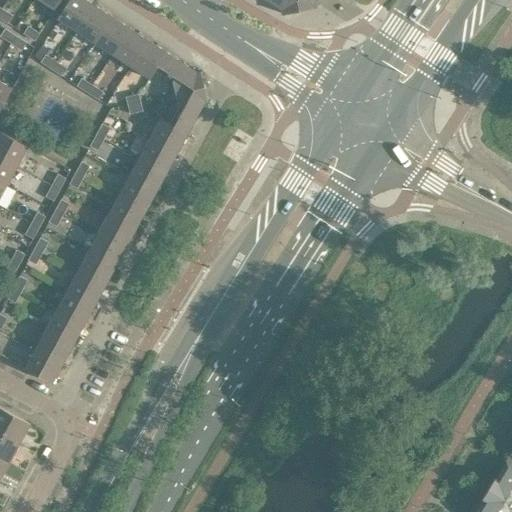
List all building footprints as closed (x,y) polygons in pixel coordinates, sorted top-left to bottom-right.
[(42,0),(55,9),(60,0),(42,0)] [(88,0),(69,0),(58,18),(77,30),(94,4),(88,0)] [(270,0),(283,9),(283,13),(300,10),(297,0),(270,0)] [(316,7),(315,2),(315,0),(297,0),(300,10),(316,7)] [(95,42),(112,16),(94,4),(77,30),(95,42)] [(0,17),(8,23),(13,15),(2,8),(0,11),(0,17)] [(113,54),(130,27),(112,16),(95,42),(113,54)] [(36,40),(40,33),(29,26),(24,33),(36,40)] [(131,65),(148,39),(130,27),(113,54),(131,65)] [(5,28),(1,35),(11,42),(16,35),(5,28)] [(22,49),(27,42),(16,35),(11,42),(22,49)] [(150,78),(156,69),(155,68),(166,51),(148,39),(131,65),(150,78)] [(42,44),(35,56),(42,60),(46,54),(50,48),(42,44)] [(60,44),(51,58),(57,61),(66,48),(60,44)] [(156,69),(173,81),(176,93),(205,85),(201,70),(198,71),(166,51),(155,68),(156,69)] [(42,60),(41,61),(52,68),(57,61),(51,58),(46,54),(42,60)] [(62,76),(67,68),(57,61),(52,68),(62,76)] [(82,78),(77,85),(88,92),(93,85),(82,78)] [(0,110),(13,87),(0,80),(0,110)] [(99,99),(103,91),(93,85),(88,92),(99,99)] [(205,102),(209,100),(205,85),(176,93),(179,105),(169,123),(169,124),(187,134),(205,102)] [(129,104),(141,101),(139,92),(127,95),(129,104)] [(141,101),(129,104),(131,113),(143,110),(141,101)] [(169,123),(160,118),(150,138),(177,153),(187,134),(169,124),(169,123)] [(110,127),(103,123),(97,134),(104,138),(110,127)] [(28,146),(1,131),(0,132),(0,155),(18,165),(28,146)] [(91,145),(98,149),(104,138),(97,134),(91,145)] [(177,153),(150,138),(139,157),(167,172),(177,153)] [(18,165),(0,155),(0,180),(7,184),(18,165)] [(167,172),(139,157),(129,176),(157,191),(167,172)] [(90,165),(82,161),(76,172),(84,176),(90,165)] [(70,183),(78,187),(84,176),(76,172),(70,183)] [(66,178),(59,173),(53,184),(60,188),(66,178)] [(157,191),(129,176),(119,195),(146,210),(157,191)] [(46,196),(54,200),(60,188),(53,184),(46,196)] [(146,210),(119,195),(108,214),(136,229),(146,210)] [(69,203),(62,199),(55,210),(63,214),(69,203)] [(49,221),(57,225),(63,214),(55,210),(49,221)] [(46,216),(38,211),(32,222),(40,227),(46,216)] [(136,229),(108,214),(98,233),(126,248),(136,229)] [(26,234),(34,238),(40,227),(32,222),(26,234)] [(126,248),(98,233),(88,252),(115,267),(126,248)] [(48,241),(41,237),(34,248),(42,253),(48,241)] [(29,259),(36,264),(42,253),(34,248),(29,259)] [(25,254),(18,249),(11,261),(19,265),(25,254)] [(115,267),(88,252),(77,272),(105,286),(115,267)] [(5,272),(13,276),(19,265),(11,261),(5,272)] [(105,286),(77,272),(67,291),(94,306),(105,286)] [(28,279),(20,275),(14,287),(22,291),(28,279)] [(8,298),(16,302),(22,291),(14,287),(8,298)] [(163,287),(155,300),(160,303),(168,290),(163,287)] [(94,306),(67,291),(56,310),(84,325),(94,306)] [(84,325),(56,310),(46,329),(74,344),(84,325)] [(74,344),(46,329),(36,348),(63,363),(74,344)] [(25,368),(53,382),(63,363),(36,348),(25,368)] [(31,423),(0,406),(0,431),(20,443),(31,423)] [(20,443),(0,431),(0,456),(10,462),(20,443)] [(492,486),(490,485),(487,490),(489,491),(476,511),(511,511),(511,453),(511,454),(492,486)] [(0,479),(10,462),(0,456),(0,479)]
